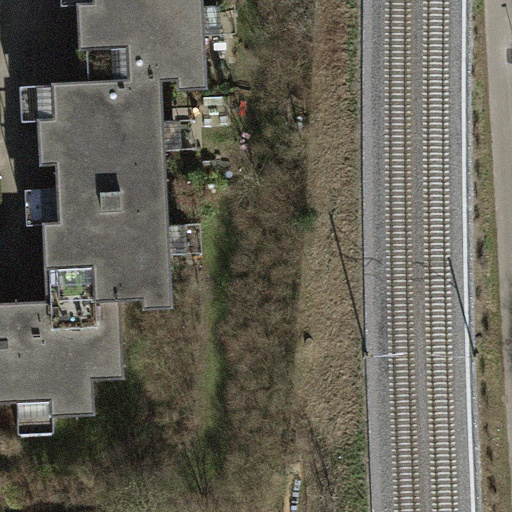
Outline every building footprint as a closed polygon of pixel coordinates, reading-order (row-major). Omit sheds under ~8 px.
[(78,6),(81,82),(163,79),(207,77),(205,35),(204,6),(203,0),(93,0),(93,3),(78,3),(78,6)] [(220,5),(204,6),(205,35),(221,34),(220,5)] [(44,225),(47,301),(122,298),(122,300),(173,298),(171,254),(170,225),(167,150),(165,121),(163,79),(81,82),(53,83),(53,85),(54,119),(39,119),(39,121),(41,165),(57,165),(58,189),(59,209),(59,221),(44,222),(44,225)] [(39,121),(39,119),(54,119),(53,85),(21,86),(23,121),(39,121)] [(165,121),(167,150),(182,150),(181,120),(165,121)] [(59,209),(58,189),(26,189),(28,225),(44,225),(44,222),(59,221),(59,209)] [(170,225),(171,254),(187,253),(186,224),(170,225)] [(125,378),(122,300),(122,298),(47,301),(26,302),(0,303),(0,401),(17,401),(51,400),(51,416),(54,416),(96,414),(94,379),(125,378)] [(51,400),(17,401),(19,433),(55,432),(54,416),(51,416),(51,400)]
